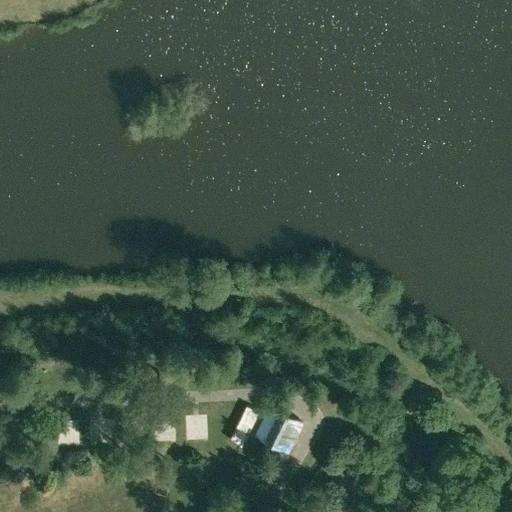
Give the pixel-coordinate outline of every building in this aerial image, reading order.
[(303,421),(270,405),(256,434),(288,450),(303,421)] [(215,418),(196,419),(197,444),(216,443),(215,418)] [(163,420),(164,444),(185,443),(183,419),(163,420)] [(99,423),(100,436),(118,434),(116,422),(99,423)] [(67,423),(67,448),(88,448),(89,424),(67,423)]
